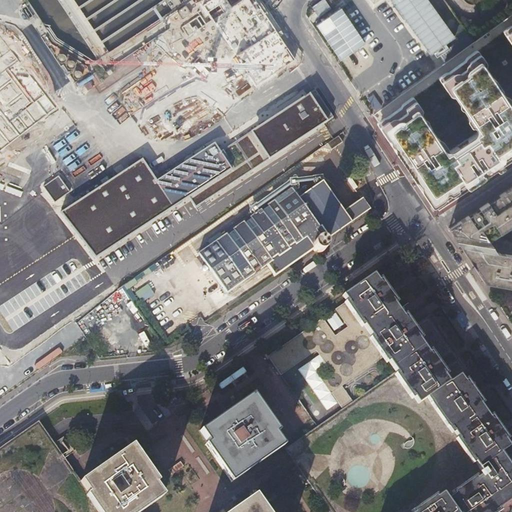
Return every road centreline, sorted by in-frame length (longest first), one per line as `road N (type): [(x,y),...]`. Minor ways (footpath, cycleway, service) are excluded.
road 1 (residential): [(0,419),(66,377),(196,358),(413,211)]
road 2 (unknown): [(318,64),(233,123),(166,149),(125,143),(88,106)]
road 3 (residential): [(282,9),(413,211)]
road 4 (residential): [(413,211),(511,362)]
road 5 (unknown): [(88,106),(218,30)]
road 6 (unknown): [(88,106),(4,0)]
